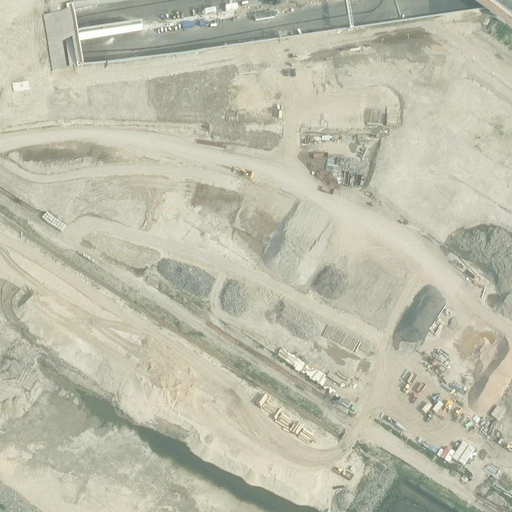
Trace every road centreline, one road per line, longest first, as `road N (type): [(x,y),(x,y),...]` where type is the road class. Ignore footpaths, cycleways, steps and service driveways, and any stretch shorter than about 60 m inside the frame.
road 1 (motorway): [(0,70),(412,0)]
road 2 (motorway): [(199,0),(0,33)]
